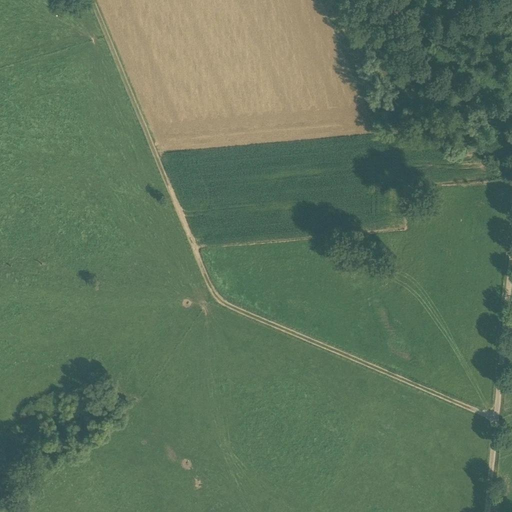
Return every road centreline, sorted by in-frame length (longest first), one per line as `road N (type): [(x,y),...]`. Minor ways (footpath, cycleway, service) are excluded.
road 1 (track): [(495,417),(227,308),(91,0)]
road 2 (track): [(511,251),(486,511)]
road 3 (track): [(227,308),(11,292)]
